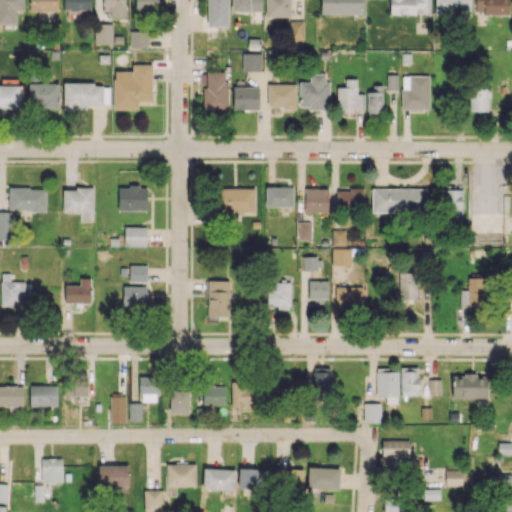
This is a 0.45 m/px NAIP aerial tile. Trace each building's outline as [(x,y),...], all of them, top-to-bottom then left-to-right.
[(0,0),(0,23),(15,23),(15,10),(23,10),(23,0),(0,0)] [(57,11),(56,0),(28,0),(29,11),(57,11)] [(90,0),(63,0),(63,10),(91,9),(90,0)] [(124,0),(102,0),(103,6),(109,6),(109,17),(125,17),(124,0)] [(134,0),(135,11),(155,11),(155,0),(134,0)] [(227,0),(206,0),(206,26),(227,26),(227,0)] [(230,0),(231,11),(261,11),(261,0),(230,0)] [(289,0),(264,0),(265,16),(289,16),(289,0)] [(362,14),(362,0),(320,0),(320,13),(362,14)] [(429,0),(389,0),(389,14),(418,14),(418,13),(429,14),(429,0)] [(434,0),(434,14),(470,14),(470,0),(434,0)] [(474,0),(475,14),(508,14),(508,0),(474,0)] [(304,38),(303,20),(290,20),(290,39),(304,38)] [(112,24),(94,23),(94,43),(112,43),(112,24)] [(129,47),(146,47),(147,31),(129,31),(129,47)] [(260,71),(261,53),(243,52),(242,70),(260,71)] [(112,109),(137,109),(137,102),(151,102),(152,64),(132,64),(131,79),(113,79),(112,109)] [(226,71),(206,72),(206,86),(202,86),(203,110),(227,109),(226,71)] [(298,81),(298,108),(329,108),(329,81),(325,81),(325,74),(309,74),(309,81),(298,81)] [(386,89),(397,89),(397,74),(386,74),(386,89)] [(429,75),(401,75),(401,109),(429,109),(429,75)] [(336,87),(337,111),(364,110),(363,94),(357,94),(356,79),(345,79),(345,87),(336,87)] [(59,83),(28,82),(28,109),(58,109),(59,83)] [(63,84),(63,109),(87,109),(87,104),(109,104),(109,83),(63,84)] [(0,84),(0,108),(21,108),(20,84),(0,84)] [(295,84),(267,84),(267,106),(282,106),(282,109),(295,109),(295,84)] [(368,113),(382,113),(382,85),(368,85),(368,113)] [(232,109),(258,109),(258,86),(233,86),(232,109)] [(488,111),(489,88),(469,87),(469,111),(488,111)] [(146,186),(117,186),(117,210),(146,210),(146,186)] [(46,188),(8,187),(8,210),(46,210),(46,188)] [(254,187),(213,188),(213,212),(255,211),(254,187)] [(264,206),(292,206),(292,187),(265,187),(264,206)] [(426,189),(371,187),(371,211),(425,212),(426,189)] [(62,188),(62,212),(79,212),(79,221),(93,221),(93,188),(62,188)] [(303,211),(328,212),(328,188),(304,188),(303,211)] [(336,188),(336,208),(363,208),(362,188),(336,188)] [(462,189),(441,189),(442,221),(462,221),(462,189)] [(9,212),(0,211),(0,229),(8,229),(9,212)] [(298,240),(311,240),(311,222),(298,222),(298,240)] [(146,226),(124,226),(123,246),(146,246),(146,226)] [(332,245),(345,245),(345,229),(332,229),(332,245)] [(331,265),(349,265),(349,248),(331,248),(331,265)] [(321,269),(321,256),(302,257),(302,269),(321,269)] [(146,265),(128,265),(128,281),(147,281),(146,265)] [(416,300),(417,273),(399,272),(398,300),(416,300)] [(79,285),(65,284),(64,302),(75,302),(74,305),(90,305),(91,278),(79,278),(79,285)] [(485,305),(485,278),(463,278),(463,304),(485,305)] [(24,281),(0,280),(0,294),(0,305),(24,306),(24,281)] [(229,280),(207,280),(208,319),(229,319),(229,280)] [(328,280),(308,281),(308,301),(328,300),(328,280)] [(266,290),(267,306),(276,306),(276,309),(290,309),(290,282),(275,282),(275,290),(266,290)] [(122,306),(147,306),(147,285),(122,286),(122,306)] [(363,286),(335,286),(336,307),(363,306),(363,286)] [(330,368),(313,367),(312,392),(329,392),(330,368)] [(400,395),(418,395),(418,367),(400,367),(400,395)] [(376,371),(375,396),(397,397),(398,372),(376,371)] [(451,397),(487,398),(487,374),(451,374),(451,397)] [(138,393),(158,393),(158,376),(138,376),(138,393)] [(86,378),(71,379),(71,384),(62,384),(63,396),(87,396),(86,378)] [(441,395),(440,379),(428,379),(428,395),(441,395)] [(230,383),(231,409),(255,408),(254,383),(230,383)] [(29,406),(57,406),(56,384),(29,385),(29,406)] [(23,386),(0,385),(0,404),(23,405),(23,386)] [(202,404),(224,404),(225,386),(203,386),(202,404)] [(188,414),(189,391),(170,390),(169,413),(188,414)] [(125,423),(125,396),(109,395),(109,423),(125,423)] [(140,402),(128,403),(129,421),(141,421),(140,402)] [(380,403),(363,403),(363,422),(380,422),(380,403)] [(409,456),(409,440),(380,439),(380,464),(414,465),(414,456),(409,456)] [(511,453),(511,443),(498,442),(498,453),(511,453)] [(62,482),(62,458),(41,457),(40,482),(62,482)] [(166,463),(165,495),(175,495),(175,486),(195,486),(195,464),(166,463)] [(128,485),(128,465),(97,465),(97,486),(128,485)] [(317,488),(338,489),(339,468),(308,467),(306,495),(317,496),(317,488)] [(235,468),(203,468),(202,489),(234,490),(235,468)] [(239,493),(265,493),(266,469),(239,468),(239,493)] [(303,468),(273,469),(274,488),(303,487),(303,468)] [(445,486),(462,485),(462,469),(444,469),(445,486)] [(511,474),(494,474),(494,487),(511,487),(511,474)] [(42,484),(33,484),(34,500),(43,500),(42,484)] [(162,511),(162,489),(144,490),(144,511),(162,511)] [(383,511),(405,511),(406,496),(384,495),(383,511)]
